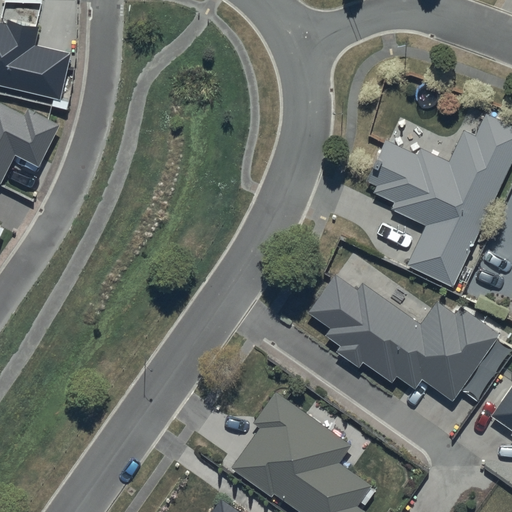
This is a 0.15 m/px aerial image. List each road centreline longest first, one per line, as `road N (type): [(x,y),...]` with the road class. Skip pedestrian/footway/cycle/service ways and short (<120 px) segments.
road 1 (residential): [(74,511),(267,232),(308,111),(299,44)]
road 2 (residential): [(0,304),(82,161),(96,117),(108,0)]
road 3 (residential): [(299,44),(408,8),(511,40)]
